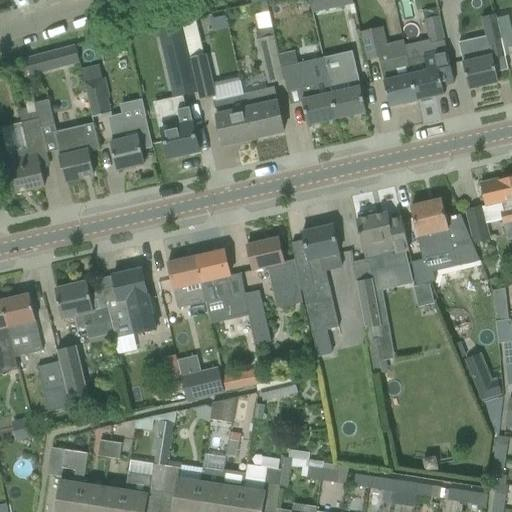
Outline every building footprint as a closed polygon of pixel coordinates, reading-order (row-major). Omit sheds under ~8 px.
[(309,0),(312,14),(354,5),(352,0),(309,0)] [(445,40),(439,17),(425,20),(430,44),(432,43),(445,40)] [(181,24),(159,29),(176,97),(197,93),(181,24)] [(273,28),(258,31),(260,40),(258,40),(268,84),(285,80),(282,68),(275,36),(273,28)] [(367,60),(380,58),(390,56),(388,46),(384,28),(361,33),(367,60)] [(497,72),(508,70),(501,40),(489,43),(488,37),(459,43),(469,89),(499,82),(497,72)] [(411,73),(417,101),(445,95),(443,86),(455,83),(448,52),(434,55),(408,61),(411,73)] [(213,101),(223,145),(254,138),(244,95),(241,82),(215,87),(207,55),(190,59),(200,100),(216,97),(217,100),(213,101)] [(390,107),(417,101),(411,73),(408,61),(407,56),(381,63),(384,79),(390,107)] [(324,59),(282,68),(285,80),(288,92),(300,89),(308,126),(337,119),(329,82),(324,59)] [(10,68),(14,81),(28,77),(25,64),(10,68)] [(357,75),(329,82),(337,119),(367,113),(361,89),(360,89),(357,75)] [(84,82),(92,118),(111,114),(108,99),(110,99),(105,79),(102,79),(102,78),(84,82)] [(244,95),(254,138),(284,131),(274,87),(266,89),(244,95)] [(35,106),(42,128),(55,125),(49,100),(35,104),(35,102),(34,103),(35,106)] [(16,152),(0,155),(0,171),(3,184),(15,182),(17,193),(45,187),(41,170),(51,167),(49,162),(42,128),(35,106),(28,108),(20,111),(28,149),(16,152)] [(162,130),(168,158),(200,151),(190,108),(178,110),(181,126),(162,130)] [(146,117),(110,125),(114,144),(112,145),(111,145),(113,152),(117,170),(145,163),(142,151),(153,148),(146,117)] [(61,158),(66,182),(94,175),(89,152),(100,150),(96,133),(94,124),(55,133),(61,158)] [(511,186),(510,178),(481,185),(486,206),(466,211),(474,245),(491,241),(487,224),(502,221),(507,241),(511,239),(511,186)] [(442,201),(411,208),(418,237),(417,237),(422,260),(423,261),(427,260),(453,253),(456,266),(455,266),(455,268),(480,262),(461,215),(447,219),(442,201)] [(366,260),(353,263),(357,282),(373,279),(372,273),(409,265),(405,251),(409,250),(406,234),(402,218),(389,220),(388,213),(374,216),(373,212),(358,215),(359,220),(357,220),(361,240),(366,260)] [(304,241),(292,244),(295,260),(301,293),(303,292),(306,305),(332,299),(329,282),(327,283),(325,273),(322,258),(338,254),(340,254),(338,245),(333,225),(302,233),(304,241)] [(268,268),(278,309),(303,303),(301,293),(295,260),(284,263),(279,238),(247,245),(254,271),(268,268)] [(207,251),(196,253),(197,257),(196,257),(202,283),(201,283),(206,303),(210,323),(248,314),(244,295),(245,294),(241,274),(230,276),(229,270),(224,250),(208,254),(207,251)] [(196,257),(168,264),(178,309),(206,303),(201,283),(202,283),(196,257)] [(432,283),(427,260),(423,261),(422,260),(412,263),(417,287),(429,284),(432,283)] [(115,339),(156,330),(153,314),(156,313),(152,297),(149,298),(142,269),(113,276),(116,287),(103,290),(108,309),(106,310),(113,339),(115,339)] [(436,276),(441,300),(458,296),(452,272),(436,276)] [(498,277),(489,280),(491,286),(500,283),(498,277)] [(357,282),(373,363),(389,360),(384,338),(382,339),(380,327),(382,326),(373,279),(357,282)] [(86,327),(90,344),(113,339),(106,310),(95,312),(88,282),(55,289),(62,320),(76,317),(78,329),(86,327)] [(493,292),(496,322),(509,320),(506,289),(493,292)] [(30,295),(2,301),(11,340),(14,353),(33,349),(34,354),(43,352),(36,321),(35,314),(30,295)] [(0,342),(11,340),(2,301),(0,301),(0,342)] [(251,319),(249,319),(255,346),(272,342),(266,315),(251,319)] [(327,329),(312,333),(318,358),(333,354),(327,329)] [(66,387),(69,400),(89,395),(77,347),(58,351),(61,362),(60,362),(66,387)] [(481,358),(466,363),(483,405),(504,399),(500,385),(493,387),(481,358)] [(170,384),(173,394),(185,391),(177,359),(164,362),(169,384),(170,384)] [(60,362),(38,368),(44,392),(66,387),(60,362)] [(218,368),(182,376),(187,400),(188,402),(224,393),(224,392),(218,368)] [(222,378),(225,391),(256,384),(261,383),(260,378),(261,377),(259,369),(222,378)] [(261,390),(264,401),(298,393),(294,377),(276,381),(276,380),(261,383),(256,384),(258,391),(261,390)] [(212,409),(210,420),(231,424),(236,399),(213,404),(212,409)] [(257,406),(255,419),(264,420),(266,407),(257,406)] [(31,418),(13,423),(18,443),(37,439),(31,418)] [(160,421),(155,451),(169,453),(174,423),(160,421)] [(226,456),(238,458),(240,442),(241,434),(231,433),(230,441),(229,440),(226,456)] [(494,460),(506,462),(509,438),(504,437),(498,436),(494,460)] [(98,457),(108,458),(110,442),(101,441),(98,457)] [(108,458),(120,460),(122,444),(110,442),(108,458)] [(55,511),(78,511),(82,485),(83,485),(88,454),(52,449),(48,475),(61,477),(62,468),(76,471),(74,483),(60,482),(55,511)] [(247,511),(262,511),(263,509),(275,511),(280,511),(281,510),(276,509),(279,487),(283,487),(288,459),(283,458),(281,471),(268,469),(264,492),(251,490),(247,511)] [(308,483),(313,484),(315,481),(321,482),(324,464),(324,463),(310,461),(310,462),(300,460),(299,467),(303,467),(302,475),(308,476),(307,479),(308,483)] [(491,484),(506,486),(508,476),(504,476),(506,462),(494,460),(491,484)] [(173,511),(189,511),(195,468),(182,466),(182,463),(169,461),(168,468),(167,467),(166,467),(162,494),(176,496),(173,511)] [(122,511),(144,511),(147,496),(148,496),(149,492),(162,494),(166,467),(130,462),(128,479),(126,491),(122,511)] [(321,482),(337,484),(340,465),(336,465),(336,466),(324,464),(321,482)] [(189,511),(218,511),(222,486),(224,470),(224,471),(195,468),(189,511)] [(354,486),(368,488),(370,477),(356,474),(354,486)] [(368,488),(392,492),(394,480),(370,477),(368,488)] [(392,492),(416,496),(417,484),(394,480),(392,492)] [(416,496),(440,500),(442,488),(417,484),(416,496)] [(78,511),(100,511),(104,488),(83,485),(82,485),(78,511)] [(222,486),(218,511),(247,511),(251,490),(222,486)] [(100,511),(122,511),(126,491),(105,488),(104,488),(100,511)] [(448,500),(463,503),(465,491),(450,489),(448,500)] [(477,511),(483,511),(485,511),(488,495),(465,491),(463,503),(478,505),(477,511)] [(492,508),(505,510),(507,495),(494,493),(492,508)]
